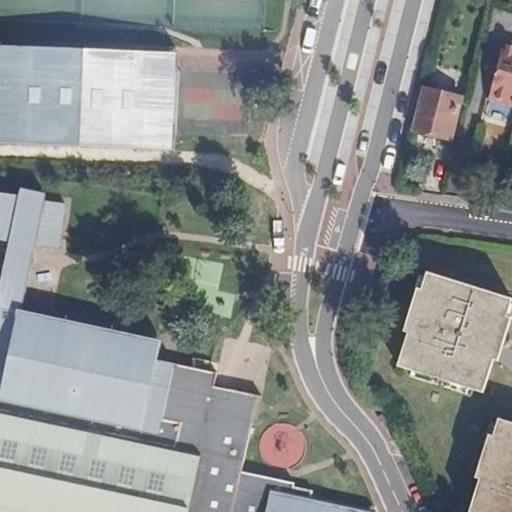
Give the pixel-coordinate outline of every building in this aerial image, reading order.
[(0,145),(174,154),(179,56),(0,47),(0,145)] [(511,57),(511,58),(511,56),(511,55),(498,52),(484,108),(511,115),(511,57)] [(463,101),(423,92),(413,133),(451,143),(463,101)] [(340,511),(310,505),(313,493),(293,488),(294,485),(241,473),(257,399),(214,390),(217,377),(153,363),(157,347),(20,317),(34,247),(58,251),(64,206),(0,198),(0,243),(9,245),(8,250),(0,285),(0,511),(340,511)] [(483,220),(511,223),(511,211),(485,208),(483,220)] [(424,278),(394,371),(480,397),(507,305),(424,278)] [(511,511),(511,426),(496,422),(469,511),(511,511)]
